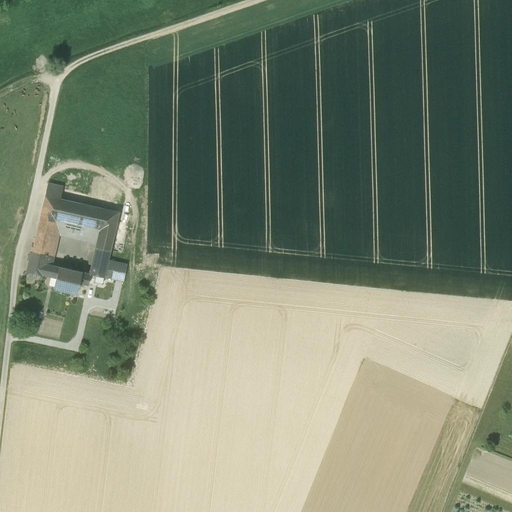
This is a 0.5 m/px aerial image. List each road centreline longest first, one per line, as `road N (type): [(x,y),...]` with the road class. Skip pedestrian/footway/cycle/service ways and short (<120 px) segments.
road 1 (unclassified): [(0,415),(16,260),(59,75)]
road 2 (track): [(243,0),(62,65),(59,75)]
